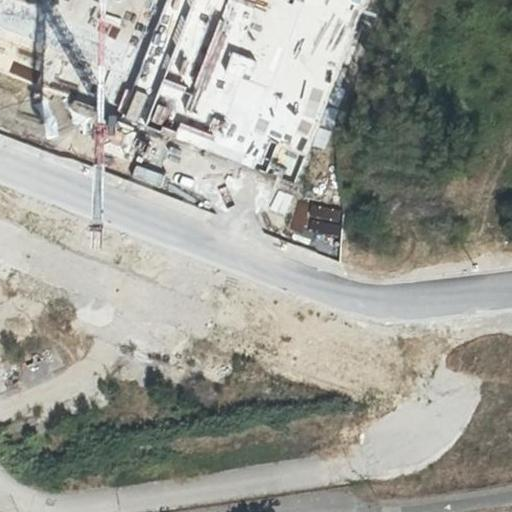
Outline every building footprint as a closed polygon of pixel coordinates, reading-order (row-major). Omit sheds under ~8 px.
[(363,0),(164,0),(121,119),(297,183),(363,0)] [(60,102),(98,113),(127,16),(98,7),(95,17),(57,5),(21,123),(51,132),(60,102)] [(50,150),(64,154),(73,123),(59,119),(50,150)] [(39,209),(47,184),(33,180),(26,205),(39,209)] [(255,297),(265,269),(253,265),(243,292),(255,297)]
